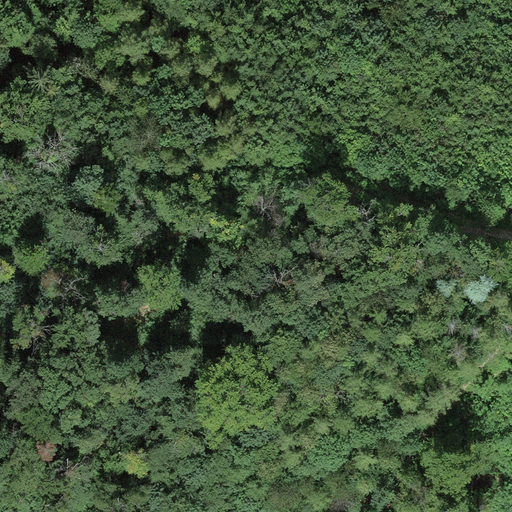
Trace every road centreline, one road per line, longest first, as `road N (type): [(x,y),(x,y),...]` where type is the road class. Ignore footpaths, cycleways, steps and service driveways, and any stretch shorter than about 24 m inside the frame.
road 1 (track): [(511,239),(305,166),(144,192),(0,258)]
road 2 (track): [(342,511),(480,392),(511,348)]
